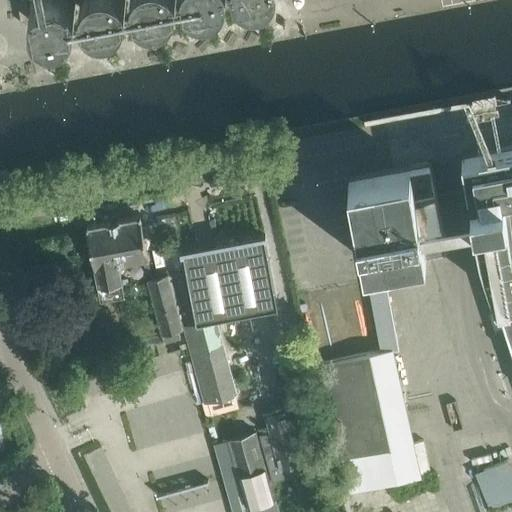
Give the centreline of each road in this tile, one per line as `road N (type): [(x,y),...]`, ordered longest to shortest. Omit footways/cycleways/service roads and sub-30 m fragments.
road 1 (unclassified): [(0,207),(511,111)]
road 2 (unclassified): [(76,511),(0,332)]
